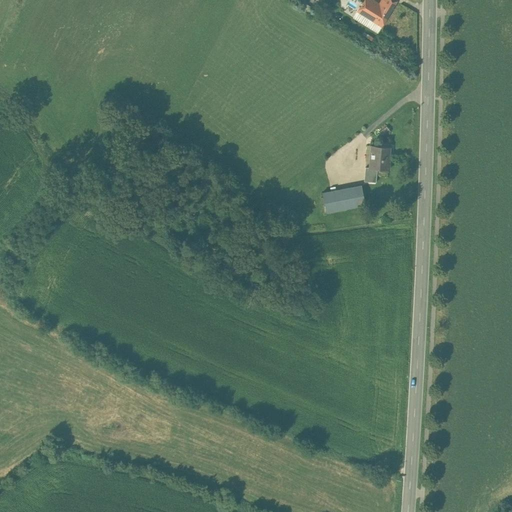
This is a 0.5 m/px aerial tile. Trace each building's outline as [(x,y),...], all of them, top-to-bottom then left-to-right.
[(372,0),(365,0),(358,12),(370,20),(379,4),(372,0)] [(382,0),(379,4),(370,20),(381,27),(397,1),(395,0),(382,0)] [(390,147),(371,146),(369,168),(377,169),(389,170),(390,159),(389,159),(390,147)] [(377,169),(369,168),(365,167),(364,181),(376,183),(377,169)] [(361,185),(322,193),(326,212),(365,205),(361,185)]
